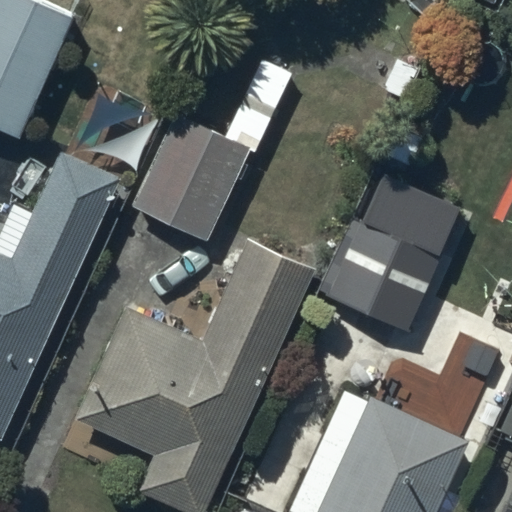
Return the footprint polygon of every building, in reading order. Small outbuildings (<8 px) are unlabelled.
[(74,4),(64,0),(0,0),(0,117),(18,126),(74,4)] [(176,101),(132,194),(208,229),(250,141),(255,143),(293,63),(262,48),(226,125),(176,101)] [(0,425),(0,426),(122,164),(63,137),(34,200),(13,190),(0,217),(0,425)] [(385,162),(329,284),(408,320),(441,248),(438,247),(461,197),(385,162)] [(126,295),(75,407),(154,443),(138,478),(202,507),(317,256),(251,226),(203,330),(126,295)] [(345,374),(282,511),(431,511),(469,430),(345,374)] [(511,390),(498,420),(511,425),(511,390)] [(511,511),(511,506),(490,497),(482,511),(511,511)]
